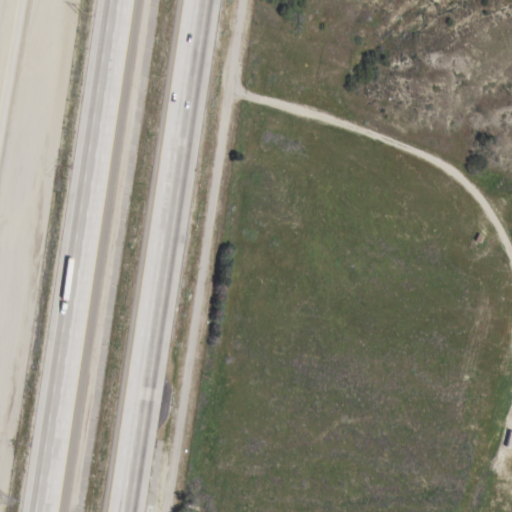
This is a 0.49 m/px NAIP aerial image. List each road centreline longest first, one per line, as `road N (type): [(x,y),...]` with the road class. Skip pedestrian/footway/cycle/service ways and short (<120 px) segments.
road 1 (residential): [(165,511),(241,0)]
road 2 (motorway): [(123,511),(199,0)]
road 3 (motorway): [(117,0),(42,511)]
